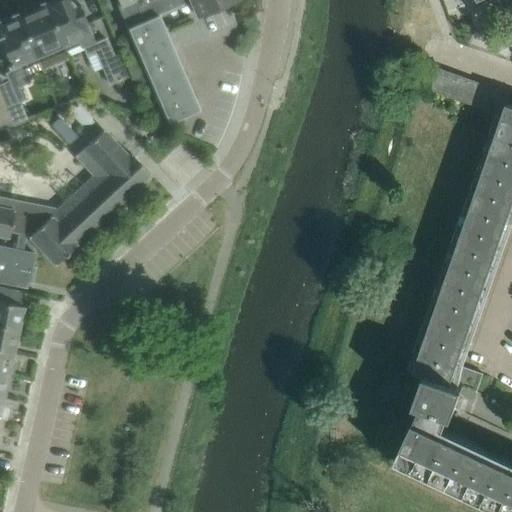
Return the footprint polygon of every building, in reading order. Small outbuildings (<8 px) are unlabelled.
[(94,41),(76,0),(74,0),(50,0),(44,2),(64,51),(80,44),(86,57),(95,53),(109,84),(130,75),(120,52),(113,54),(106,36),(94,41)] [(232,0),(117,0),(119,3),(116,4),(125,25),(168,122),(198,109),(190,89),(156,12),(184,0),(189,0),(197,16),(232,0)] [(64,51),(44,2),(31,8),(28,7),(20,10),(19,14),(38,61),(64,51)] [(0,18),(0,48),(9,71),(4,73),(7,80),(17,104),(20,102),(27,99),(21,85),(29,81),(27,74),(41,68),(38,61),(19,14),(5,19),(3,18),(0,18)] [(76,75),(68,56),(57,61),(65,79),(76,75)] [(442,94),(450,72),(438,67),(430,89),(442,94)] [(453,98),(462,76),(450,72),(442,94),(453,98)] [(465,103),(474,80),(462,76),(453,98),(465,103)] [(7,80),(0,83),(0,92),(13,124),(13,125),(27,119),(27,118),(20,102),(17,104),(7,80)] [(477,107),(486,85),(474,80),(465,103),(477,107)] [(489,111),(498,89),(486,85),(477,107),(489,111)] [(502,116),(506,103),(510,93),(498,89),(489,111),(496,114),(502,116)] [(13,124),(0,92),(0,128),(4,127),(5,128),(13,124)] [(439,289),(413,371),(424,374),(414,404),(420,406),(448,418),(449,416),(452,417),(462,386),(476,392),(477,391),(477,389),(484,374),(463,365),(464,364),(511,224),(511,104),(506,103),(502,116),(496,114),(463,209),(439,289)] [(75,242),(149,173),(130,153),(127,156),(102,130),(75,155),(94,176),(57,209),(0,198),(0,236),(9,238),(10,231),(19,233),(16,250),(0,246),(0,282),(23,287),(23,286),(24,281),(31,282),(35,266),(31,265),(34,253),(21,251),(25,234),(30,235),(28,237),(54,265),(77,243),(75,242)] [(0,324),(17,328),(21,306),(18,305),(21,292),(0,287),(0,324)] [(0,348),(11,351),(17,328),(0,324),(0,348)] [(0,348),(0,371),(7,373),(7,371),(12,372),(14,360),(10,359),(11,351),(0,348)] [(511,511),(511,460),(444,428),(448,418),(420,406),(393,462),(501,511),(511,511)]
